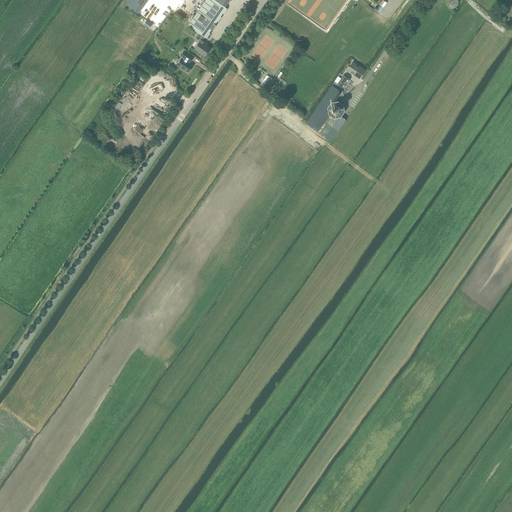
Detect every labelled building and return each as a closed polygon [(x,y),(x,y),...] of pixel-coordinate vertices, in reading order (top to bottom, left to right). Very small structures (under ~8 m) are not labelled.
[(206,0),(188,26),(199,33),(205,38),(207,39),(210,34),(209,33),(212,30),(213,30),(216,25),(215,24),(217,21),(218,22),(222,17),(221,17),(223,13),(224,14),(227,9),(225,7),(229,0),(206,0)] [(195,48),(200,51),(199,52),(205,56),(211,48),(205,45),(206,43),(203,41),(205,38),(199,33),(195,38),(200,41),(195,48)] [(188,72),(190,69),(192,66),(188,63),(189,62),(192,58),(183,52),(180,56),(183,58),(182,59),(181,59),(177,65),(187,73),(188,72)] [(347,71),(350,73),(351,72),(360,78),(365,71),(353,62),(347,71)] [(335,82),(333,85),(340,90),(342,87),(344,88),(350,80),(344,75),(338,84),(335,82)] [(265,85),(269,88),(271,85),(275,79),(274,80),(270,77),(265,85)] [(340,90),(333,85),(306,123),(319,133),(324,137),(325,137),(330,141),(346,120),(338,114),(339,114),(341,111),(341,107),(337,104),(333,105),(333,106),(330,104),(340,90)]
